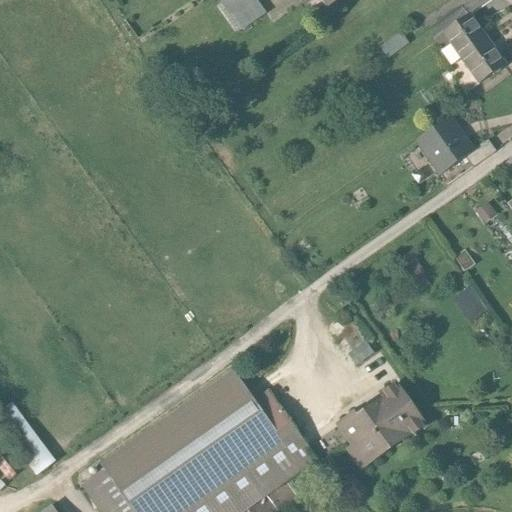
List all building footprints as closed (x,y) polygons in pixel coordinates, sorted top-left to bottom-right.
[(266,20),(251,0),(217,0),(242,36),(266,20)] [(343,0),(300,0),(308,10),(321,0),(329,11),(343,0)] [(490,42),(474,20),(445,41),(462,63),(490,42)] [(400,35),(380,50),(389,61),(409,46),(400,35)] [(507,65),(490,42),(462,63),(478,86),(507,65)] [(475,156),(451,122),(417,145),(441,179),(475,156)] [(509,183),(511,180),(511,163),(501,172),(509,183)] [(414,250),(398,258),(410,280),(425,272),(414,250)] [(456,263),(467,276),(474,271),(463,257),(456,263)] [(365,348),(349,361),(358,372),(374,360),(365,348)] [(258,407),(234,373),(83,477),(107,511),(238,511),(309,463),(266,401),(258,407)] [(424,432),(394,388),(380,397),(384,403),(358,421),(355,415),(335,428),(351,452),(348,455),(361,474),(424,432)] [(0,470),(9,480),(19,471),(0,450),(0,470)]
